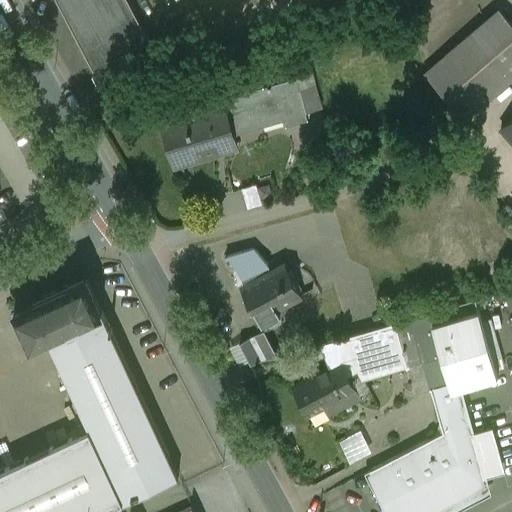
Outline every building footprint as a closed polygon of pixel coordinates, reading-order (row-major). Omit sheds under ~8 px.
[(148,41),(126,0),(58,0),(94,69),(148,41)] [(511,25),(499,11),(426,73),(466,119),(511,79),(511,25)] [(295,77),(222,98),(223,102),(225,102),(232,128),(281,113),(285,126),(307,119),(295,77)] [(223,102),(160,120),(166,141),(172,140),(178,160),(237,143),(232,128),(225,102),(223,102)] [(511,119),(501,129),(511,141),(511,119)] [(257,185),(242,189),(248,209),(263,205),(257,185)] [(254,249),(226,257),(227,258),(229,258),(242,276),(243,285),(271,270),(268,265),(254,249)] [(243,285),(242,286),(262,325),(281,315),(277,308),(302,295),(285,263),(271,270),(243,285)] [(86,275),(15,308),(31,344),(47,336),(104,312),(86,275)] [(475,299),(411,317),(431,387),(450,382),(452,390),(459,388),(498,376),(484,335),(475,299)] [(178,476),(109,328),(110,327),(104,312),(47,336),(89,429),(122,502),(124,501),(178,476)] [(431,387),(411,317),(394,322),(407,365),(414,392),(431,387)] [(394,322),(320,343),(330,367),(294,386),(308,413),(324,405),(328,414),(371,392),(363,377),(407,365),(394,322)] [(264,329),(240,342),(251,363),(278,356),(264,329)] [(472,435),(459,388),(452,390),(450,382),(431,387),(443,431),(371,469),(371,470),(372,470),(393,511),(441,511),(477,493),(474,487),(478,477),(484,475),(483,475),(472,435)] [(0,511),(100,511),(122,502),(89,429),(0,470),(0,511)] [(355,429),(342,443),(355,455),(368,442),(355,429)] [(491,430),(472,435),(483,475),(484,475),(502,470),(491,430)]
